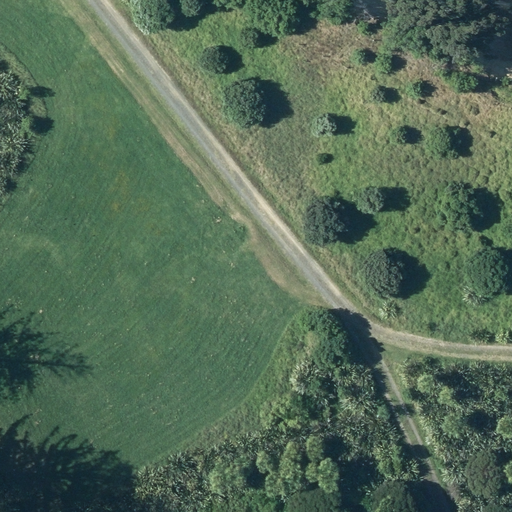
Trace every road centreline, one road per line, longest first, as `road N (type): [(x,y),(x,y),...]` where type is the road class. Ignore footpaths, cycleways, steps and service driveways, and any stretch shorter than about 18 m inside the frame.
road 1 (track): [(95,0),(201,141),(338,296),(370,348),(442,511)]
road 2 (track): [(511,345),(416,340),(338,296)]
